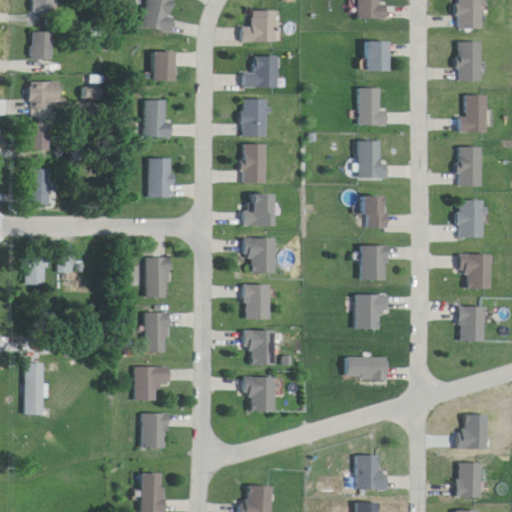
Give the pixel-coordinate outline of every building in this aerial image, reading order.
[(34,0),(34,13),(53,13),(53,0),(34,0)] [(147,0),(142,27),(171,32),(177,1),(172,0),(147,0)] [(385,19),(385,0),(361,0),(361,19),(385,19)] [(460,0),(460,29),(485,29),(485,0),(460,0)] [(281,11),(254,11),(254,27),(243,27),(243,43),(281,43),(281,11)] [(53,33),(31,33),(31,62),(53,62),(53,33)] [(392,42),(369,42),(369,71),(392,71),(392,42)] [(484,81),(484,42),(460,42),(460,81),(484,81)] [(152,81),(177,81),(177,52),(152,52),(152,81)] [(281,89),(281,57),(256,57),(256,73),(244,73),(244,89),(281,89)] [(60,114),(60,83),(31,83),(31,114),(60,114)] [(388,127),(388,112),(382,112),(382,90),(361,90),(361,127),(388,127)] [(460,133),(489,133),(489,96),(468,96),(468,118),(460,118),(460,133)] [(270,100),(244,100),(244,137),(270,137),(270,100)] [(145,138),(173,138),(173,123),(168,123),(168,101),(145,101),(145,138)] [(31,124),(31,157),(52,157),(52,124),(31,124)] [(360,179),(388,179),(388,165),(382,165),(382,142),(360,142),(360,179)] [(268,185),(268,145),(244,145),(244,185),(268,185)] [(483,188),(483,148),(458,148),(458,188),(483,188)] [(150,159),(150,198),(174,198),(174,159),(150,159)] [(33,206),(52,206),(52,170),(33,170),(33,206)] [(276,228),(276,195),(250,195),(250,212),(244,212),(244,228),(276,228)] [(386,197),(366,197),(366,229),(386,229),(386,197)] [(457,201),(457,239),(484,239),(484,201),(457,201)] [(276,274),(276,240),(245,240),(245,259),(252,259),(252,274),(276,274)] [(361,247),(361,282),(386,282),(386,247),(361,247)] [(492,256),(459,255),(458,277),(465,277),(465,290),(491,290),(492,256)] [(171,257),(147,257),(147,299),(171,299),(171,257)] [(48,258),(23,258),(23,286),(48,286),(48,258)] [(59,274),(74,274),(74,259),(59,258),(59,274)] [(271,320),(271,286),(245,286),(245,320),(271,320)] [(386,314),(386,296),(355,296),(355,331),(379,331),(379,314),(386,314)] [(484,342),(484,308),(459,308),(459,342),(484,342)] [(147,354),(171,354),(171,314),(147,314),(147,354)] [(276,367),(276,331),(243,331),(243,351),(251,351),(251,367),(276,367)] [(387,358),(344,358),(344,381),(387,381),(387,358)] [(26,364),(26,417),(45,417),(45,364),(26,364)] [(137,369),(137,403),(158,403),(158,387),(171,387),(171,369),(137,369)] [(242,397),(251,397),(251,413),(275,413),(275,379),(242,379),(242,397)] [(169,415),(144,415),(144,450),(169,450),(169,415)] [(380,457),(354,457),(354,490),(386,490),(386,475),(380,475),(380,457)] [(457,464),(457,498),(483,498),(483,464),(457,464)] [(168,511),(168,474),(144,474),(144,511),(168,511)] [(271,511),(272,487),(247,487),(246,511),(271,511)]
